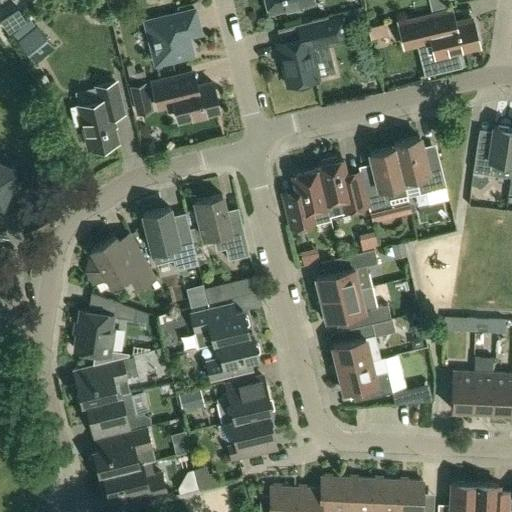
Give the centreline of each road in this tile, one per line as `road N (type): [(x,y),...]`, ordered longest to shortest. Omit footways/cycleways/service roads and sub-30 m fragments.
road 1 (residential): [(60,511),(43,380),(58,243),(83,208),(111,192),(250,148)]
road 2 (residential): [(329,445),(308,391),(250,148)]
road 3 (residential): [(250,148),(494,74)]
road 4 (residential): [(329,445),(511,454)]
road 5 (residential): [(250,148),(253,115),(229,0)]
